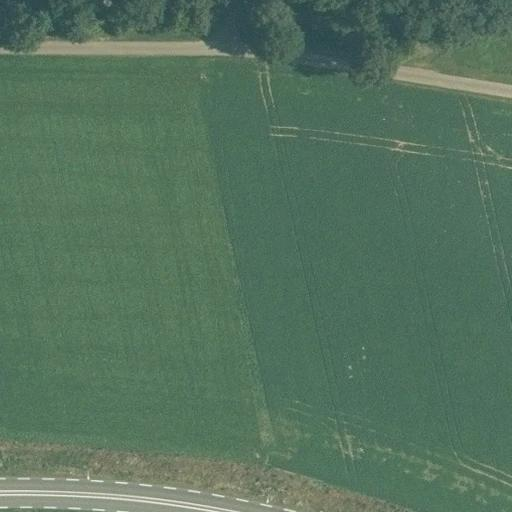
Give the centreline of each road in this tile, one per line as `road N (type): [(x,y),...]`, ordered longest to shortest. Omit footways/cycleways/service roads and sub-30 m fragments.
road 1 (unclassified): [(0,47),(220,47),(511,90)]
road 2 (primary): [(0,492),(131,497),(222,511)]
